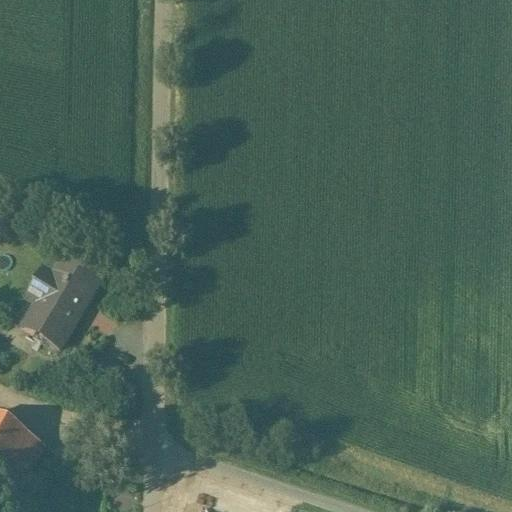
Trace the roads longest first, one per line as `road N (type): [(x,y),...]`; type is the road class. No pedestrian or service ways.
road 1 (unclassified): [(156,453),(163,0)]
road 2 (unclassified): [(350,511),(156,453)]
road 3 (unknown): [(156,453),(0,397)]
